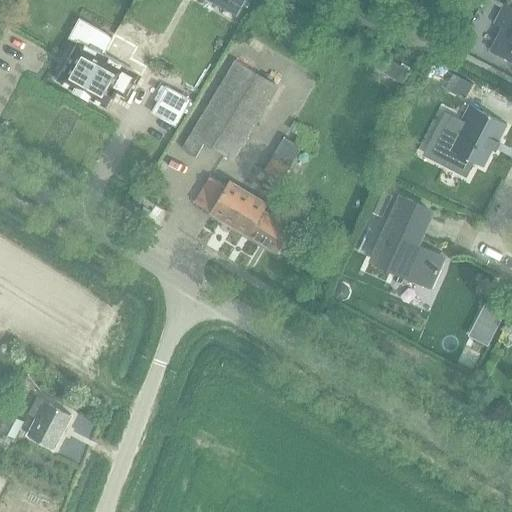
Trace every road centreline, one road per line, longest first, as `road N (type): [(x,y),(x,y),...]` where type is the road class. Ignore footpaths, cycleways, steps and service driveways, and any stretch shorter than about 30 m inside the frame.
road 1 (residential): [(511,489),(194,289)]
road 2 (residential): [(194,289),(0,169)]
road 3 (unclassified): [(103,511),(158,365)]
